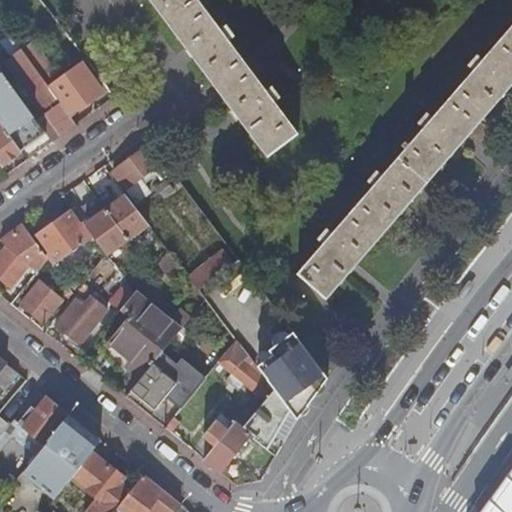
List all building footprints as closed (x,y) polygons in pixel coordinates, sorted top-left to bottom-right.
[(267,156),(297,134),(274,103),(280,98),(273,87),(266,91),(247,66),(229,41),(235,36),(227,25),(221,30),(198,0),(150,0),(215,87),(267,156)] [(298,274),(327,299),(350,273),(351,274),(354,271),(357,268),(356,266),(400,216),(401,216),(404,213),(407,211),(406,209),(450,158),(451,159),(455,155),(457,152),(456,151),(500,100),(502,101),(505,97),(507,95),(506,93),(511,85),(511,26),(483,61),(477,56),(468,66),(474,71),(432,119),(427,114),(418,124),(424,129),(410,145),(406,142),(401,147),(406,151),(383,176),(377,171),(368,182),(373,187),(332,234),(327,229),(318,239),(323,244),(298,274)] [(56,73),(35,43),(26,33),(15,41),(69,115),(70,117),(103,94),(83,66),(57,84),(51,77),(56,73)] [(59,138),(76,126),(70,117),(69,115),(15,41),(15,40),(11,35),(1,42),(12,58),(6,62),(19,81),(16,84),(24,95),(28,93),(44,115),(43,116),(59,138)] [(36,121),(26,107),(2,124),(22,152),(46,134),(36,121)] [(59,138),(43,116),(36,121),(46,134),(52,143),(59,138)] [(0,164),(2,167),(22,152),(2,124),(0,121),(0,164)] [(135,202),(149,191),(139,179),(159,164),(147,148),(113,173),(135,202)] [(170,182),(175,178),(172,173),(166,178),(170,182)] [(101,205),(127,240),(148,224),(126,196),(120,200),(115,194),(101,205)] [(93,238),(106,255),(127,240),(101,205),(95,198),(82,208),(92,221),(85,226),(93,238)] [(71,210),(34,236),(47,254),(44,256),(46,258),(62,246),(69,256),(93,238),(85,226),(82,223),(81,224),(71,210)] [(38,272),(47,260),(46,258),(44,256),(22,225),(0,241),(5,247),(0,253),(0,280),(10,289),(29,265),(38,272)] [(62,246),(46,258),(47,260),(53,268),(69,256),(62,246)] [(169,251),(159,263),(170,276),(179,265),(169,251)] [(200,292),(232,266),(222,254),(190,279),(200,292)] [(44,325),(62,302),(39,283),(20,306),(44,325)] [(120,311),(123,308),(126,304),(134,294),(126,283),(109,304),(120,311)] [(126,304),(131,309),(135,312),(132,316),(111,341),(126,354),(118,363),(128,371),(131,368),(142,378),(151,366),(164,352),(177,336),(177,335),(182,330),(171,321),(136,292),(134,294),(126,304)] [(81,344),(107,311),(90,298),(83,307),(75,301),(57,325),(81,344)] [(207,315),(213,309),(206,300),(199,309),(207,315)] [(123,308),(128,313),(132,316),(135,312),(131,309),(126,304),(123,308)] [(182,330),(183,328),(191,319),(181,310),(171,321),(182,330)] [(177,335),(177,336),(184,342),(191,334),(183,328),(182,330),(177,335)] [(291,412),(297,420),(329,378),(293,333),(269,352),(272,357),(258,368),(262,373),(269,382),(291,412)] [(103,351),(118,363),(126,354),(111,341),(103,351)] [(243,385),(257,396),(267,385),(258,377),(262,373),(258,368),(238,341),(219,364),(232,375),(227,382),(238,391),(243,385)] [(166,397),(181,409),(207,378),(181,357),(176,362),(164,352),(151,366),(142,378),(131,391),(155,410),(166,397)] [(0,395),(18,374),(7,366),(0,374),(0,395)] [(243,429),(249,435),(268,450),(277,436),(291,412),(269,382),(267,385),(257,396),(265,403),(243,429)] [(36,458),(49,442),(47,441),(69,415),(48,398),(38,411),(34,407),(16,430),(0,417),(0,443),(7,435),(36,458)] [(297,420),(291,412),(277,436),(285,441),(297,420)] [(207,434),(218,443),(235,423),(223,414),(207,434)] [(91,453),(101,441),(70,416),(49,442),(36,458),(27,469),(58,494),(71,478),(91,453)] [(165,429),(169,432),(177,422),(173,419),(165,429)] [(204,460),(223,475),(226,472),(222,468),(249,435),(243,429),(235,423),(218,443),(204,460)] [(71,478),(74,480),(95,455),(91,453),(71,478)] [(97,499),(86,511),(115,511),(129,495),(117,486),(123,478),(95,455),(74,480),(97,499)] [(24,472),(55,498),(58,494),(27,469),(24,472)] [(511,511),(511,470),(509,475),(483,511),(511,511)] [(115,511),(148,511),(149,511),(150,511),(165,511),(169,508),(173,511),(174,511),(180,505),(145,476),(129,495),(115,511)]
